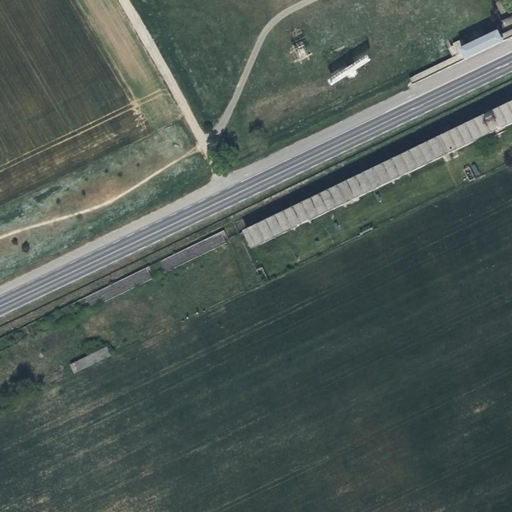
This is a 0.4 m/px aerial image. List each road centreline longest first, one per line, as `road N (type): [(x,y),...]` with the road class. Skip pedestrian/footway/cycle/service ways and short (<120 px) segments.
road 1 (secondary): [(511,61),(0,307)]
road 2 (track): [(204,145),(120,0)]
